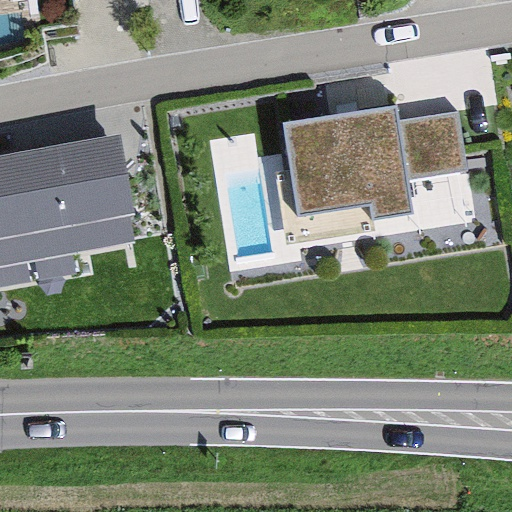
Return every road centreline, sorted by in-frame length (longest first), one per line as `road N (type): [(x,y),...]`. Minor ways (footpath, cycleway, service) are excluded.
road 1 (residential): [(0,110),(511,21)]
road 2 (secondary): [(511,425),(310,415),(0,417)]
